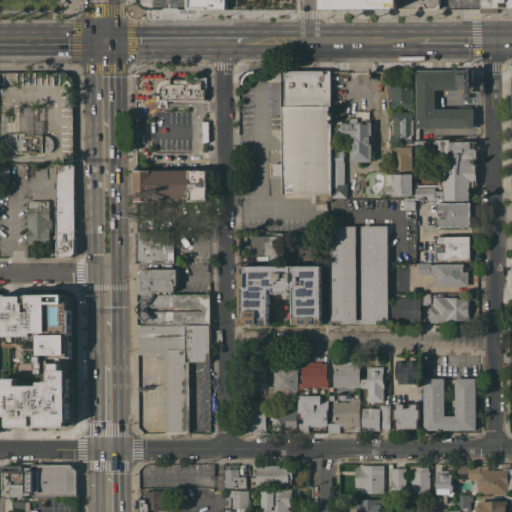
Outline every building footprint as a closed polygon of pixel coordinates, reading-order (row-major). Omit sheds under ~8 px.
[(226,0),(226,9),(188,9),(186,8),(185,5),(185,2),(184,2),(184,0),(226,0)] [(398,0),(399,7),(396,7),(396,8),(325,8),(324,0),(398,0)] [(439,0),(439,5),(440,7),(439,8),(438,8),(424,8),(424,7),(424,6),(423,5),(422,5),(420,5),(419,6),(419,7),(419,8),(399,8),(399,7),(398,0),(439,0)] [(511,0),(477,0),(478,9),(511,8),(511,0)] [(469,69),(470,86),(466,86),(455,87),(455,89),(434,89),(434,107),(458,107),(459,107),(471,107),(472,108),(473,127),(416,127),(416,124),(415,124),(415,88),(415,77),(416,77),(416,69),(469,69)] [(329,71),(280,71),(280,163),(267,163),(267,176),(281,176),(281,194),(331,194),(331,198),(343,198),(343,152),(330,152),(329,71)] [(168,100),(167,102),(167,103),(165,103),(161,104),(159,103),(158,101),(155,101),(155,95),(152,95),(152,94),(155,94),(154,91),(155,87),(156,84),(158,82),(160,80),(163,78),(167,78),(170,79),(170,74),(171,74),(171,79),(186,79),(186,80),(202,80),(202,89),(205,89),(205,100),(168,100)] [(391,107),(391,100),(389,100),(389,85),(393,85),(393,82),(413,82),(413,99),(411,99),(411,107),(391,107)] [(45,153),(37,154),(37,152),(28,152),(28,153),(25,153),(25,152),(17,152),(16,153),(10,147),(11,146),(9,142),(7,143),(7,133),(14,133),(14,107),(23,107),(43,107),(43,135),(44,135),(47,135),(48,136),(50,137),(52,138),(53,140),(54,142),(54,145),(53,147),(52,149),(51,151),(49,152),(47,153),(45,153)] [(341,123),(341,122),(349,122),(349,117),(356,117),(356,111),(369,111),(369,118),(370,118),(370,121),(372,121),(372,139),(371,139),(372,161),(350,161),(350,150),(349,150),(349,136),(343,136),(343,161),(344,161),(344,183),(347,183),(347,197),(332,197),(332,123),(341,123)] [(413,134),(411,134),(411,141),(391,142),(391,134),(389,134),(389,119),(391,119),(391,112),(411,112),(411,114),(413,113),(413,116),(411,116),(411,118),(413,118),(413,134)] [(416,199),(416,187),(417,187),(417,184),(437,184),(437,182),(436,182),(436,179),(434,179),(434,172),(432,172),(432,171),(422,171),(422,164),(440,164),(440,154),(417,154),(417,147),(416,147),(416,139),(426,139),(426,141),(435,141),(435,138),(450,138),(450,141),(474,141),(474,148),(477,148),(476,185),(474,185),(474,186),(469,186),(469,199),(416,199)] [(412,168),(392,169),(391,150),(389,150),(389,147),(411,146),(412,168)] [(75,165),(76,167),(76,169),(76,171),(75,171),(74,172),(74,174),(76,175),(76,177),(76,179),(74,181),(74,184),(75,184),(76,185),(76,186),(76,188),(75,189),(74,190),(75,202),(76,203),(76,204),(76,207),(76,208),(75,209),(75,211),(76,212),(76,213),(77,216),(76,217),(76,218),(75,218),(75,220),(76,220),(76,221),(77,223),(77,224),(77,226),(76,228),(75,228),(75,251),(70,256),(58,256),(57,165),(74,165),(75,165)] [(9,182),(8,182),(9,184),(4,184),(4,182),(0,182),(0,166),(9,166),(9,182)] [(208,170),(208,200),(182,200),(182,197),(161,197),(161,200),(136,200),(135,170),(137,170),(208,170)] [(387,195),(387,186),(385,186),(385,173),(412,173),(412,195),(387,195)] [(415,209),(404,209),(404,198),(415,198),(415,209)] [(49,200),(49,207),(50,207),(50,217),(52,217),(52,229),(50,229),(50,244),(28,243),(28,207),(29,207),(29,200),(49,200)] [(470,226),(436,226),(436,202),(470,202),(470,226)] [(361,225),(391,225),(391,232),(387,232),(388,321),(376,321),(376,323),(341,323),(341,321),(330,322),(329,225),(331,225),(331,221),(337,221),(337,225),(356,225),(356,319),(362,319),(361,225)] [(174,232),(174,262),(135,262),(135,232),(137,232),(174,232)] [(269,235),(269,232),(281,232),(284,232),(284,242),(279,242),(279,248),(282,248),(282,257),(270,257),(270,254),(250,254),(250,236),(269,235)] [(300,233),(316,232),(317,240),(300,240),(300,233)] [(471,259),(436,260),(436,252),(436,245),(443,245),(443,251),(445,251),(445,244),(436,244),(436,236),(470,235),(471,259)] [(299,248),(316,248),(316,262),(299,262),(299,261),(299,248)] [(417,251),(433,251),(433,262),(417,262),(417,251)] [(468,286),(435,285),(435,275),(432,275),(432,273),(430,273),(430,274),(418,274),(418,263),(430,263),(430,264),(435,264),(435,263),(463,263),(463,271),(468,271),(468,286)] [(261,265),(260,264),(272,264),(272,265),(322,265),(322,323),(315,324),(315,325),(310,325),(310,326),(305,326),(305,325),(300,325),(300,323),(294,323),(293,288),(289,288),(289,298),(273,298),(273,288),(269,288),(269,324),(257,324),(257,326),(252,326),(251,324),(239,325),(239,310),(241,310),(241,286),(238,286),(238,273),(240,273),(239,265),(241,265),(261,265)] [(138,279),(138,271),(138,270),(140,269),(142,268),(177,268),(177,284),(174,284),(174,287),(176,287),(176,288),(174,288),(174,291),(171,291),(171,293),(169,293),(169,291),(166,291),(166,293),(164,293),(163,291),(160,291),(160,293),(157,293),(157,291),(155,291),(155,294),(138,294),(138,279)] [(0,294),(1,335),(38,334),(39,373),(46,372),(45,361),(61,361),(61,369),(69,368),(68,302),(63,302),(63,293),(0,294)] [(430,293),(430,297),(430,301),(430,303),(427,303),(427,304),(421,304),(421,293),(430,293)] [(155,294),(155,295),(209,294),(210,324),(209,324),(209,325),(139,325),(138,294),(155,294)] [(421,319),(392,320),(391,298),(398,298),(398,294),(406,294),(406,298),(414,297),(414,295),(419,295),(419,297),(420,297),(421,319)] [(469,319),(433,320),(433,322),(430,322),(430,320),(428,320),(428,306),(432,306),(432,297),(436,297),(436,296),(445,296),(445,297),(468,297),(469,319)] [(398,383),(398,379),(396,379),(396,360),(410,360),(409,357),(416,357),(416,360),(418,360),(419,383),(398,383)] [(254,358),(266,358),(266,393),(267,393),(267,401),(254,401),(254,358)] [(330,394),(299,394),(299,382),(301,382),(301,362),(308,362),(308,361),(321,361),(321,363),(326,363),(326,374),(328,374),(328,383),(330,383),(330,394)] [(332,383),(332,384),(333,384),(333,372),(334,372),(334,362),(339,362),(339,361),(352,361),(352,362),(360,362),(360,386),(333,387),(336,387),(336,394),(333,394),(330,394),(330,383),(332,383)] [(67,425),(67,369),(60,369),(60,363),(49,363),(49,383),(16,383),(16,377),(0,377),(0,416),(7,416),(7,426),(30,426),(30,414),(36,414),(36,425),(67,425)] [(299,394),(293,394),(293,396),(284,396),(284,392),(273,392),(273,407),(268,407),(268,386),(273,386),(273,369),(279,369),(279,366),(291,366),(291,369),(297,369),(297,382),(299,382),(299,394)] [(367,401),(367,400),(366,400),(366,395),(368,395),(368,387),(361,387),(360,387),(360,380),(361,378),(367,378),(367,366),(383,366),(383,373),(384,373),(384,387),(383,387),(383,401),(367,401)] [(476,429),(424,429),(423,378),(444,378),(444,415),(455,415),(455,378),(475,378),(476,429)] [(320,401),(325,401),(325,400),(328,400),(328,415),(327,415),(327,425),(322,425),(322,426),(310,426),(310,424),(308,424),(308,431),(303,431),(303,433),(299,433),(299,422),(303,422),(303,418),(299,418),(299,395),(320,395),(320,401)] [(334,422),(334,416),(333,416),(333,400),(335,400),(335,399),(342,399),(342,401),(349,401),(349,400),(360,400),(360,425),(351,425),(339,426),(340,432),(328,432),(328,422),(334,422)] [(267,401),(267,410),(266,410),(266,432),(240,432),(240,409),(254,409),(254,401),(267,401)] [(417,403),(417,409),(419,409),(419,418),(417,418),(417,428),(404,428),(404,430),(395,430),(395,418),(392,418),(391,414),(393,414),(393,409),(395,409),(395,403),(403,403),(404,407),(408,407),(408,403),(417,403)] [(380,428),(380,430),(373,430),(373,432),(368,432),(368,430),(361,430),(361,407),(379,407),(379,404),(390,404),(390,428),(380,428)] [(284,433),(284,430),(278,430),(278,408),(297,408),(297,430),(290,430),(290,433),(284,433)] [(25,495),(25,496),(13,496),(13,495),(2,494),(2,493),(3,493),(3,472),(2,472),(2,464),(24,465),(24,466),(32,467),(32,464),(72,464),(77,470),(77,494),(33,495),(25,495)] [(260,465),(260,464),(265,464),(265,465),(292,464),(292,484),(288,484),(288,486),(266,486),(266,488),(256,488),(256,465),(260,465)] [(383,465),(384,493),(361,493),(361,491),(360,491),(360,487),(355,487),(355,468),(360,467),(360,465),(383,465)] [(511,491),(507,491),(507,493),(479,493),(479,494),(471,494),(471,490),(474,490),(474,477),(468,477),(468,479),(457,479),(457,466),(488,465),(488,469),(502,469),(502,468),(511,468),(511,491)] [(399,494),(391,494),(391,468),(399,468),(406,467),(406,494),(399,494)] [(430,492),(411,492),(411,471),(415,471),(415,467),(428,467),(428,471),(430,471),(430,492)] [(224,487),(224,480),(224,477),(224,469),(237,468),(237,476),(245,476),(246,487),(224,487)] [(438,493),(436,493),(436,474),(437,474),(437,470),(448,470),(448,474),(452,474),(452,482),(453,482),(453,489),(452,489),(452,490),(452,493),(449,493),(449,492),(447,492),(447,500),(438,500),(438,493)] [(292,506),(288,507),(288,511),(262,511),(262,505),(260,505),(260,491),(267,491),(267,488),(291,488),(292,506)] [(229,496),(229,492),(226,492),(226,489),(229,489),(229,490),(248,490),(248,498),(252,498),(252,507),(247,507),(247,508),(232,508),(232,496),(230,496),(229,496)] [(139,511),(139,498),(146,498),(146,490),(164,490),(164,509),(149,509),(149,511),(139,511)] [(451,511),(451,510),(457,510),(457,494),(470,494),(470,495),(473,495),(473,501),(470,501),(470,510),(459,510),(459,511),(451,511)] [(413,511),(414,506),(396,506),(396,498),(428,499),(428,511),(413,511)] [(356,511),(356,499),(383,499),(383,504),(382,504),(382,511),(356,511)] [(476,511),(476,506),(479,506),(479,500),(507,500),(507,511),(476,511)]
